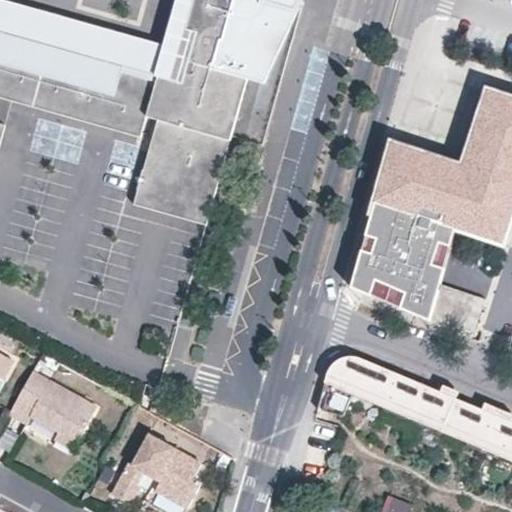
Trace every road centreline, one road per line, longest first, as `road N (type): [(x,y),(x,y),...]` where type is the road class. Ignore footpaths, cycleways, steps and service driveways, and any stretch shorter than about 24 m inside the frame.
road 1 (residential): [(382,0),(280,354),(265,454)]
road 2 (residential): [(321,316),(409,0)]
road 3 (residential): [(321,316),(511,394)]
road 4 (residential): [(265,454),(321,316)]
